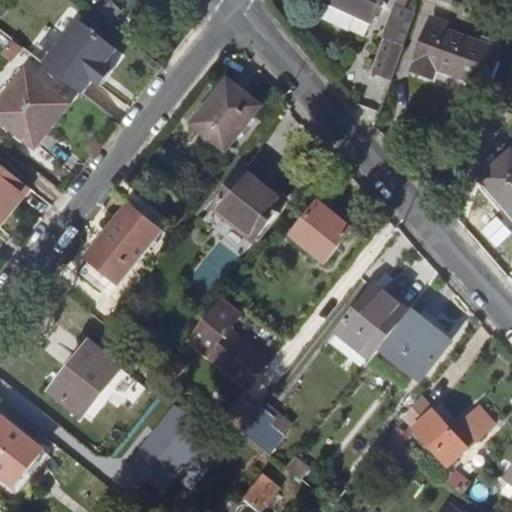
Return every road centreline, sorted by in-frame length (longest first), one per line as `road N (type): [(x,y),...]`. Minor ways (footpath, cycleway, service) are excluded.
road 1 (residential): [(237,3),(511,318)]
road 2 (residential): [(237,3),(0,304)]
